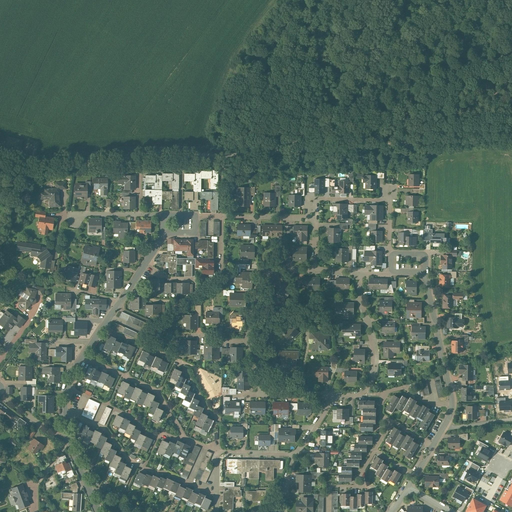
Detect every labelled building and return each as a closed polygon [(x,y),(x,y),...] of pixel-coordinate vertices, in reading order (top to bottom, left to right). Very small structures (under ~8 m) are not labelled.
[(22,140),(7,137),(3,154),(19,157),(22,140)] [(218,171),(201,171),(201,174),(201,179),(211,179),(211,189),(218,189),(218,171)] [(179,174),(162,174),(162,176),(162,181),(172,181),(172,189),(179,189),(179,174)] [(197,174),(184,174),(184,181),(195,182),(195,185),(193,185),(194,185),(194,192),(198,192),(201,192),(201,179),(201,174),(197,174)] [(162,176),(145,175),(145,183),(155,183),(155,190),(162,190),(162,181),(162,176)] [(419,175),(409,175),(409,179),(410,179),(410,186),(418,186),(419,175)] [(135,176),(118,176),(118,182),(126,182),(126,189),(132,190),(135,190),(135,176)] [(376,176),(363,176),(363,183),(366,183),(366,189),(376,189),(376,179),(376,176)] [(107,179),(94,179),(94,188),(98,188),(101,189),(101,195),(106,195),(106,189),(107,189),(107,179)] [(335,180),(329,179),(329,187),(329,193),(335,193),(339,193),(340,193),(340,189),(339,189),(339,187),(335,187),(335,180)] [(348,182),(339,181),(339,187),(339,189),(340,189),(340,193),(339,193),(349,193),(349,182),(348,182)] [(324,184),(314,183),(314,193),(324,194),(324,187),(324,184)] [(85,184),(75,184),(75,194),(81,194),(81,198),(80,198),(80,199),(82,199),(87,199),(87,190),(87,184),(85,184)] [(56,189),(50,189),(44,189),(45,192),(40,192),(41,194),(40,194),(40,199),(49,199),(50,207),(60,206),(59,200),(58,189),(58,188),(56,189)] [(248,188),(239,188),(239,195),(234,195),(234,201),(237,201),(237,206),(249,206),(249,192),(249,188),(248,188)] [(155,190),(145,190),(144,197),(155,197),(155,204),(161,205),(161,199),(162,192),(162,190),(155,190)] [(179,192),(162,192),(161,199),(171,199),(171,210),(178,210),(179,192)] [(194,192),(184,192),(184,200),(192,200),(192,202),(191,202),(191,210),(197,210),(197,206),(200,206),(200,200),(197,200),(198,192),(194,192)] [(218,192),(201,192),(201,200),(212,200),(212,203),(211,203),(211,210),(217,210),(218,192)] [(274,193),(264,193),(263,206),(274,206),(275,197),(275,193),(274,193)] [(298,195),(290,195),(289,202),(291,202),(291,207),(300,207),(300,196),(300,195),(298,195)] [(420,197),(406,196),(406,206),(419,206),(418,206),(419,197),(420,197)] [(129,197),(124,197),(124,209),(134,209),(134,197),(129,197)] [(347,205),(333,205),(333,212),(337,212),(337,214),(339,214),(339,220),(347,220),(347,211),(347,206),(347,205)] [(382,206),(371,206),(365,206),(365,214),(370,214),(370,220),(372,220),(377,220),(382,220),(382,214),(382,206)] [(418,212),(410,212),(409,217),(408,217),(408,223),(415,223),(415,221),(418,221),(418,212)] [(44,217),(40,217),(38,227),(43,228),(47,229),(52,229),(53,219),(44,217)] [(100,220),(89,220),(89,232),(96,232),(96,234),(97,234),(97,232),(100,232),(100,220)] [(151,221),(136,220),(136,222),(135,229),(136,229),(139,229),(139,236),(146,236),(146,233),(150,233),(151,221)] [(127,224),(117,223),(117,222),(113,222),(113,233),(120,233),(120,238),(127,238),(127,224)] [(250,225),(238,225),(238,235),(243,235),(249,235),(250,228),(250,225)] [(281,226),(262,226),(262,236),(281,236),(281,226)] [(307,227),(294,226),(294,236),(297,236),(297,241),(300,241),(306,241),(306,240),(306,236),(307,236),(307,227)] [(257,228),(250,228),(249,235),(249,237),(257,237),(257,228)] [(339,229),(328,229),(329,229),(328,242),(339,242),(339,238),(338,238),(338,235),(339,233),(338,233),(338,230),(339,230),(339,229)] [(432,230),(424,229),(424,241),(430,241),(431,234),(432,234),(432,230)] [(376,231),(371,231),(371,241),(382,242),(382,231),(376,231)] [(404,233),(399,233),(399,245),(408,245),(409,245),(409,237),(409,234),(409,233),(404,233)] [(432,234),(431,234),(430,241),(430,243),(433,243),(433,246),(441,247),(441,243),(446,243),(446,238),(444,238),(444,234),(432,234)] [(193,240),(174,240),(174,244),(174,250),(187,250),(187,255),(193,255),(193,249),(193,242),(193,240)] [(210,241),(205,241),(198,240),(198,242),(198,249),(207,249),(207,259),(209,259),(213,259),(213,243),(209,243),(210,241)] [(46,248),(39,247),(40,246),(18,242),(17,250),(31,252),(31,255),(37,256),(41,261),(40,267),(49,268),(50,261),(51,255),(50,255),(46,250),(46,248)] [(254,246),(240,246),(240,256),(248,256),(248,258),(253,258),(254,246)] [(92,249),(85,247),(82,261),(85,262),(85,263),(87,263),(94,265),(98,249),(93,247),(92,249)] [(307,248),(293,248),(292,259),(301,260),(306,261),(307,248)] [(342,250),(337,250),(337,254),(337,262),(342,262),(348,262),(348,253),(348,249),(347,249),(342,249),(342,250)] [(125,251),(123,251),(123,259),(125,259),(125,263),(134,263),(134,251),(125,251)] [(375,251),(372,251),(371,252),(371,258),(371,265),(381,265),(382,251),(375,251)] [(176,254),(161,254),(161,262),(163,262),(169,262),(169,267),(168,267),(168,273),(176,273),(176,258),(176,254)] [(446,256),(444,256),(441,256),(441,264),(443,264),(443,265),(443,269),(451,269),(452,256),(446,256)] [(207,259),(195,258),(195,265),(203,265),(203,267),(202,267),(202,274),(213,274),(213,266),(212,266),(212,264),(210,264),(210,262),(209,262),(209,259),(207,259)] [(192,265),(185,264),(185,271),(184,271),(184,272),(184,277),(192,277),(192,265)] [(78,269),(68,266),(65,279),(75,282),(78,269)] [(113,271),(107,271),(107,273),(107,288),(113,288),(120,288),(120,279),(120,271),(113,271)] [(90,275),(82,273),(79,283),(87,285),(90,275)] [(240,273),(236,273),(236,275),(236,282),(244,282),(244,288),(251,288),(251,273),(246,273),(240,273)] [(97,277),(90,275),(87,285),(94,287),(97,277)] [(447,275),(440,275),(440,279),(439,282),(440,282),(440,286),(443,286),(443,287),(449,287),(450,278),(450,275),(447,275)] [(319,278),(304,278),(304,280),(304,286),(304,288),(313,288),(313,290),(319,291),(319,278)] [(349,279),(337,278),(337,280),(337,285),(338,285),(338,290),(349,290),(349,279)] [(172,283),(167,283),(164,283),(164,280),(159,280),(159,279),(159,280),(156,280),(156,279),(150,279),(150,290),(159,291),(159,292),(182,293),(182,294),(189,295),(189,283),(185,283),(185,284),(180,283),(172,283)] [(387,279),(376,279),(376,289),(387,289),(387,285),(387,279)] [(412,282),(407,282),(407,288),(408,288),(408,293),(412,293),(412,295),(416,295),(416,282),(412,282)] [(282,286),(278,285),(276,290),(275,292),(273,291),(271,298),(273,299),(274,301),(278,302),(280,301),(284,302),(285,297),(287,296),(290,288),(285,287),(284,285),(282,286)] [(23,296),(22,298),(21,300),(18,302),(20,304),(19,305),(19,306),(20,307),(21,308),(22,308),(23,308),(24,308),(25,310),(28,307),(30,304),(31,305),(31,304),(32,304),(34,304),(35,303),(35,302),(36,300),(35,299),(34,298),(33,297),(33,296),(34,296),(35,295),(36,294),(36,293),(37,287),(34,287),(34,290),(27,288),(26,290),(25,292),(24,294),(23,296)] [(270,288),(267,297),(271,298),(273,291),(275,292),(276,290),(270,288)] [(70,294),(55,294),(55,304),(64,304),(64,309),(70,309),(70,299),(70,294)] [(239,295),(233,295),(233,296),(230,296),(230,304),(239,304),(239,306),(244,306),(245,294),(239,294),(239,295)] [(453,296),(443,296),(443,308),(452,308),(453,296)] [(150,305),(145,305),(145,302),(143,302),(143,299),(141,299),(141,298),(137,298),(137,297),(134,297),(134,299),(129,299),(129,309),(145,309),(145,315),(161,315),(161,305),(156,305),(150,305)] [(99,300),(85,300),(85,309),(93,309),(93,314),(98,314),(99,300)] [(392,301),(384,301),(384,302),(380,302),(380,311),(382,311),(382,315),(388,315),(388,312),(392,312),(392,301)] [(343,303),(336,303),(336,312),(346,313),(346,318),(345,318),(345,319),(348,319),(352,319),(352,313),(353,312),(353,303),(348,303),(348,304),(344,304),(343,303)] [(414,303),(409,303),(409,306),(407,307),(407,316),(410,316),(412,316),(414,318),(417,318),(421,318),(421,303),(414,303)] [(222,308),(213,307),(213,312),(218,312),(218,316),(222,316),(222,308)] [(16,319),(7,311),(4,315),(0,319),(0,324),(8,330),(10,327),(11,327),(13,324),(14,323),(16,319)] [(213,312),(205,312),(205,320),(208,320),(208,323),(219,324),(219,318),(218,318),(218,316),(218,312),(213,312)] [(195,314),(190,314),(190,315),(182,315),(182,322),(187,322),(187,328),(192,328),(192,329),(196,329),(197,316),(195,316),(195,314)] [(25,321),(18,316),(16,319),(14,323),(19,327),(25,321)] [(235,318),(231,318),(231,319),(231,321),(232,323),(232,327),(234,327),(235,328),(235,330),(239,330),(239,326),(241,326),(241,321),(240,321),(240,316),(239,316),(235,316),(235,318)] [(455,318),(448,318),(447,328),(458,328),(458,319),(458,318),(455,318)] [(62,320),(48,320),(48,321),(49,321),(48,322),(48,323),(48,328),(51,328),(51,331),(61,332),(61,326),(62,326),(62,325),(62,320)] [(392,322),(382,322),(382,332),(390,332),(395,332),(395,324),(395,322),(392,322)] [(88,323),(77,323),(77,334),(87,334),(88,323)] [(289,326),(283,331),(282,331),(282,333),(283,333),(282,334),(284,335),(290,341),(299,333),(290,325),(289,326)] [(361,325),(349,325),(349,330),(350,330),(350,334),(355,334),(355,336),(360,336),(361,325)] [(420,326),(412,326),(412,327),(412,331),(410,333),(410,334),(412,336),(415,336),(415,339),(425,339),(425,328),(420,328),(420,326)] [(329,334),(319,333),(320,331),(316,331),(316,337),(315,338),(315,346),(318,346),(317,348),(317,349),(317,350),(323,350),(329,350),(329,344),(325,344),(326,339),(329,339),(329,334)] [(115,339),(109,336),(103,348),(109,351),(115,339)] [(121,343),(115,340),(116,339),(115,339),(109,351),(110,352),(111,350),(117,352),(121,342),(121,343)] [(458,341),(452,341),(452,344),(454,344),(454,346),(453,346),(452,347),(452,353),(459,353),(460,351),(461,349),(463,349),(463,342),(463,340),(460,340),(459,340),(458,341)] [(195,341),(184,341),(179,341),(179,350),(184,350),(184,354),(195,354),(195,350),(195,341)] [(127,345),(121,342),(117,352),(117,353),(117,352),(123,354),(123,355),(123,356),(128,344),(127,345)] [(395,343),(384,343),(384,352),(384,357),(392,358),(393,352),(400,352),(400,343),(395,343)] [(34,344),(30,344),(30,352),(36,352),(36,359),(45,359),(45,344),(36,344),(34,344)] [(128,344),(123,356),(130,359),(135,347),(128,344)] [(218,345),(204,344),(204,346),(204,354),(204,355),(210,356),(210,359),(218,359),(218,345)] [(71,348),(62,347),(62,348),(56,348),(56,356),(62,356),(62,354),(65,354),(65,362),(70,362),(70,357),(71,357),(71,348)] [(242,348),(230,348),(230,349),(230,355),(230,356),(232,356),(232,361),(235,361),(241,361),(241,356),(242,356),(242,354),(241,353),(242,348)] [(142,351),(138,360),(144,363),(145,363),(148,355),(149,355),(149,354),(142,351)] [(359,351),(355,351),(352,351),(352,353),(355,353),(355,360),(357,361),(359,361),(361,364),(364,364),(364,355),(364,351),(363,351),(359,351)] [(420,351),(416,351),(416,361),(429,361),(429,351),(420,351)] [(298,353),(287,353),(287,356),(280,356),(280,360),(282,360),(282,365),(289,365),(289,366),(294,366),(294,359),(298,359),(298,353)] [(149,355),(148,355),(145,363),(144,363),(144,364),(151,367),(151,366),(155,357),(149,355)] [(155,357),(151,366),(157,368),(157,369),(161,360),(162,359),(155,356),(155,357)] [(161,360),(157,369),(157,368),(157,369),(164,372),(168,363),(161,360)] [(396,364),(388,364),(388,375),(401,375),(401,366),(401,364),(396,364)] [(476,366),(459,365),(459,373),(463,374),(463,378),(463,380),(466,380),(472,380),(472,375),(476,375),(476,366)] [(31,367),(19,366),(18,380),(27,381),(31,381),(31,379),(31,367)] [(89,366),(83,377),(90,380),(91,379),(95,370),(95,369),(89,366)] [(54,367),(43,367),(43,373),(49,373),(49,383),(59,383),(59,372),(63,372),(63,368),(54,367)] [(328,368),(319,368),(313,368),(312,374),(319,375),(319,381),(327,382),(327,377),(328,377),(328,368)] [(174,369),(170,378),(177,381),(179,376),(181,372),(174,369)] [(95,370),(91,379),(97,382),(102,372),(101,372),(101,373),(95,370)] [(102,372),(97,382),(98,381),(104,384),(103,385),(108,375),(102,372)] [(349,372),(345,372),(345,382),(356,382),(357,372),(349,372)] [(114,379),(108,376),(108,375),(103,385),(110,388),(114,379)] [(179,376),(177,381),(175,385),(181,388),(183,383),(184,383),(186,379),(179,376)] [(248,377),(237,377),(237,378),(237,389),(248,389),(249,377),(248,377)] [(122,381),(117,392),(123,395),(123,397),(129,384),(122,381)] [(499,381),(499,390),(510,390),(510,381),(508,381),(499,381)] [(184,383),(183,383),(181,388),(179,393),(185,395),(186,396),(188,391),(190,386),(184,383)] [(129,384),(123,397),(129,400),(135,387),(134,388),(128,386),(129,384)] [(495,396),(495,385),(487,385),(487,390),(489,390),(489,396),(495,396)] [(141,390),(135,387),(129,400),(130,400),(130,398),(136,401),(136,402),(141,390)] [(28,388),(21,388),(21,400),(26,400),(26,399),(31,400),(31,388),(28,388)] [(472,389),(462,389),(461,400),(471,401),(472,389)] [(141,390),(136,402),(142,405),(143,404),(148,393),(147,394),(141,391),(142,390),(141,390)] [(188,391),(186,396),(185,395),(183,400),(190,403),(192,398),(194,394),(188,391)] [(154,396),(148,393),(143,404),(149,407),(154,396)] [(48,395),(38,395),(38,396),(38,401),(43,401),(43,411),(53,411),(53,396),(48,395)] [(394,395),(386,409),(392,412),(392,413),(396,408),(401,399),(400,399),(398,397),(394,395)] [(149,407),(147,411),(153,414),(151,419),(158,403),(152,400),(154,396),(149,407)] [(402,396),(400,399),(401,399),(396,408),(402,411),(403,410),(409,400),(409,399),(402,396)] [(417,401),(410,397),(409,399),(409,400),(403,410),(409,413),(415,403),(416,403),(417,401)] [(192,398),(190,403),(188,407),(194,410),(197,405),(199,401),(192,398)] [(511,412),(511,401),(506,401),(499,401),(499,404),(500,411),(504,410),(504,412),(511,412)] [(238,402),(226,402),(226,406),(226,410),(233,410),(233,412),(234,412),(234,415),(239,416),(240,408),(240,404),(238,404),(238,402)] [(158,403),(151,419),(158,422),(163,411),(157,408),(159,403),(158,403)] [(259,404),(256,404),(255,403),(250,403),(250,412),(248,413),(257,413),(259,411),(261,411),(263,410),(263,408),(264,408),(264,403),(260,403),(259,404)] [(288,403),(273,403),(272,410),(273,410),(273,414),(282,415),(283,415),(283,413),(287,413),(287,415),(287,414),(288,403)] [(307,404),(297,403),(297,410),(298,411),(299,411),(299,414),(300,415),(308,415),(311,412),(311,405),(307,405),(307,404)] [(416,403),(415,403),(409,413),(409,414),(415,418),(417,416),(416,416),(422,407),(416,403)] [(197,405),(194,410),(192,415),(198,417),(199,418),(201,413),(203,408),(197,405)] [(422,407),(416,416),(417,416),(423,420),(428,411),(430,409),(423,405),(422,407)] [(0,406),(0,413),(11,421),(15,424),(19,418),(7,409),(6,410),(0,406)] [(478,407),(466,407),(466,410),(464,409),(464,414),(467,414),(467,418),(477,419),(477,414),(478,413),(478,410),(478,407)] [(348,409),(337,409),(337,419),(348,419),(348,409)] [(423,420),(419,426),(426,430),(435,415),(428,411),(423,420)] [(201,413),(199,418),(198,417),(195,424),(202,427),(206,418),(207,416),(201,413)] [(123,418),(117,415),(112,425),(119,428),(123,418)] [(26,423),(19,418),(15,424),(13,427),(19,432),(18,432),(19,432),(21,429),(26,423)] [(130,421),(123,418),(119,428),(125,431),(129,423),(130,421)] [(206,418),(202,427),(201,429),(208,432),(210,428),(213,421),(206,418)] [(32,427),(26,423),(21,429),(27,433),(32,427)] [(135,426),(129,423),(125,431),(124,433),(130,436),(134,428),(135,426)] [(88,427),(82,424),(77,435),(83,438),(87,429),(88,429),(88,427)] [(242,427),(237,427),(235,427),(235,428),(231,428),(231,432),(231,437),(235,437),(235,438),(242,438),(242,430),(243,430),(243,427),(242,427)] [(401,431),(394,427),(386,441),(392,445),(399,433),(400,433),(401,431)] [(140,431),(134,428),(130,436),(129,438),(136,441),(139,434),(140,431)] [(88,429),(87,429),(83,438),(82,440),(89,443),(89,442),(94,432),(88,429)] [(294,429),(279,429),(279,441),(294,442),(294,429)] [(101,433),(95,430),(94,432),(89,442),(96,444),(100,435),(101,433)] [(332,432),(321,431),(321,445),(332,445),(332,432)] [(511,436),(510,436),(504,432),(499,441),(502,443),(505,445),(508,446),(511,439),(511,436)] [(400,433),(399,433),(392,445),(399,449),(406,437),(400,433)] [(146,436),(139,434),(136,441),(135,443),(141,446),(146,436)] [(100,435),(96,444),(96,445),(102,448),(105,441),(107,438),(100,435)] [(270,436),(258,435),(258,445),(270,446),(270,440),(270,436)] [(414,439),(407,435),(406,437),(399,449),(400,447),(406,450),(407,450),(412,441),(414,439)] [(152,439),(146,436),(141,446),(148,449),(152,439)] [(455,439),(448,439),(448,448),(459,448),(460,440),(460,438),(459,438),(455,438),(455,439)] [(34,439),(27,449),(34,454),(41,444),(34,439)] [(162,440),(157,452),(163,455),(164,453),(168,443),(162,440)] [(105,441),(102,448),(100,453),(106,456),(110,448),(111,444),(105,441)] [(175,444),(169,441),(168,443),(164,453),(170,456),(172,452),(175,444)] [(184,444),(177,441),(175,444),(172,452),(178,455),(184,444)] [(412,441),(407,450),(406,450),(404,455),(410,459),(419,445),(412,441)] [(184,444),(178,455),(177,458),(178,456),(184,459),(190,446),(184,444)] [(110,448),(106,456),(104,459),(111,462),(114,454),(115,454),(116,451),(110,448)] [(478,457),(486,461),(491,452),(487,450),(483,448),(482,448),(478,457)] [(115,454),(114,454),(111,462),(110,464),(116,467),(119,461),(121,457),(115,454)] [(328,454),(320,454),(315,454),(315,460),(315,461),(315,460),(318,460),(318,461),(319,460),(320,460),(320,466),(323,466),(323,467),(323,466),(328,467),(328,454)] [(383,460),(377,456),(371,467),(377,470),(383,460)] [(448,457),(437,456),(437,465),(449,465),(449,457),(448,457)] [(63,465),(60,457),(59,457),(54,464),(57,472),(58,471),(60,477),(67,475),(68,477),(73,475),(67,463),(63,465)] [(241,460),(227,460),(227,469),(234,469),(234,473),(241,473),(241,471),(241,460)] [(259,460),(241,460),(241,471),(249,471),(249,478),(258,478),(258,470),(259,460)] [(279,461),(259,460),(258,470),(266,470),(266,472),(266,480),(271,480),(272,476),(273,476),(273,468),(279,468),(279,461)] [(383,460),(377,470),(375,474),(382,478),(388,466),(382,463),(383,460)] [(116,467),(113,475),(119,478),(120,475),(125,466),(126,464),(119,461),(116,467)] [(470,468),(477,472),(480,467),(472,462),(469,468),(470,468)] [(125,466),(120,475),(120,476),(126,479),(126,480),(131,469),(125,466)] [(382,478),(381,478),(388,482),(389,480),(395,470),(393,472),(387,468),(388,466),(382,478)] [(477,472),(470,468),(465,477),(467,479),(467,480),(471,482),(471,481),(474,482),(475,480),(476,480),(479,476),(478,475),(479,473),(477,472)] [(401,474),(395,470),(389,480),(395,484),(401,474)] [(145,475),(139,472),(135,481),(141,484),(142,483),(145,475)] [(152,477),(146,474),(145,475),(142,483),(148,486),(149,485),(149,484),(152,477)] [(159,478),(153,475),(152,477),(149,484),(149,485),(155,487),(156,486),(159,478)] [(306,476),(297,476),(297,482),(300,482),(300,491),(310,491),(311,477),(311,476),(306,476)] [(166,480),(160,477),(159,478),(156,486),(162,489),(163,487),(166,480)] [(431,478),(427,478),(426,487),(432,487),(432,485),(437,485),(437,481),(438,481),(438,477),(431,477),(431,478)] [(173,481),(167,478),(166,480),(163,487),(169,490),(173,481)] [(511,478),(500,500),(511,506),(511,478)] [(180,484),(173,481),(169,490),(175,493),(179,486),(180,484)] [(76,483),(70,485),(72,491),(74,491),(74,493),(77,494),(77,488),(78,488),(76,483)] [(21,485),(12,488),(14,493),(13,494),(14,496),(13,497),(15,502),(16,502),(17,504),(20,503),(22,508),(29,505),(26,498),(27,498),(25,492),(24,492),(21,485)] [(179,486),(175,493),(174,495),(181,498),(182,496),(185,489),(179,486)] [(459,486),(453,496),(463,501),(467,494),(468,492),(465,490),(459,486)] [(186,487),(185,489),(182,496),(188,499),(191,492),(192,492),(192,490),(186,487)] [(466,487),(465,490),(468,492),(467,494),(471,496),(473,490),(466,487)] [(229,490),(224,490),(223,508),(232,508),(232,496),(237,496),(237,495),(241,495),(241,490),(229,490)] [(256,491),(245,491),(245,500),(249,500),(249,501),(260,501),(260,506),(265,506),(265,501),(268,501),(268,496),(263,496),(263,494),(265,494),(265,492),(265,490),(256,490),(256,491)] [(74,493),(62,492),(61,498),(73,499),(72,511),(80,511),(81,494),(77,494),(74,493)] [(192,492),(191,492),(188,499),(187,501),(194,504),(195,502),(198,495),(198,494),(192,492)] [(205,496),(199,493),(198,494),(198,495),(195,502),(201,505),(204,497),(204,498),(205,496)] [(350,494),(342,494),(342,506),(350,506),(350,496),(350,494)] [(204,498),(204,497),(201,505),(200,507),(207,510),(211,500),(204,498)] [(308,498),(304,498),(304,502),(298,501),(297,509),(299,509),(299,510),(301,510),(301,509),(304,509),(304,511),(312,511),(312,498),(308,498)] [(482,511),(486,506),(473,498),(466,511),(467,511),(482,511)]
